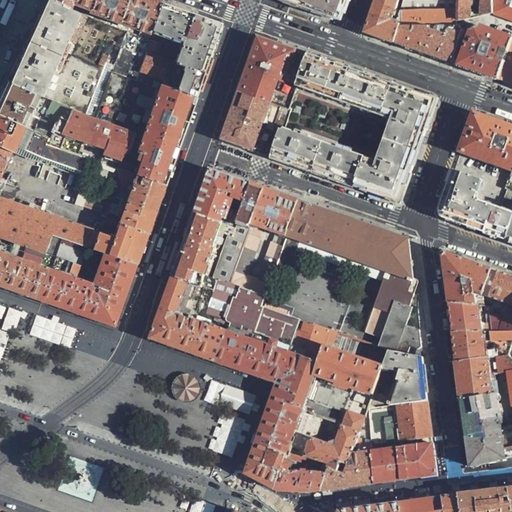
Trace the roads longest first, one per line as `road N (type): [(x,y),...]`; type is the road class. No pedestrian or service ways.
road 1 (residential): [(423,226),(456,480),(511,471)]
road 2 (secondary): [(277,511),(240,489),(0,403)]
road 3 (residential): [(423,226),(249,165)]
road 4 (residential): [(423,226),(462,87)]
road 5 (primary): [(345,44),(219,0)]
road 6 (primary): [(462,87),(345,44)]
